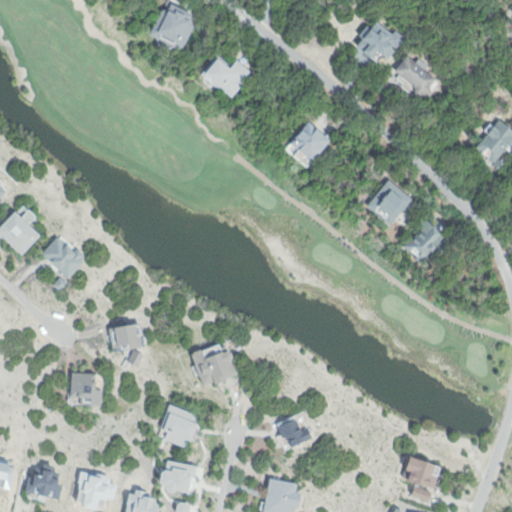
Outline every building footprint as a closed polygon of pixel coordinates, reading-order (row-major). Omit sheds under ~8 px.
[(166,0),(198,15),(182,50),(149,35),(166,0)] [(376,19),(392,32),(396,27),(405,35),(386,57),(380,52),(374,60),(356,45),(376,19)] [(410,53),(438,77),(430,85),(432,96),(412,98),(392,84),(400,74),(394,70),(410,53)] [(237,60),(253,73),(233,97),(205,74),(218,58),(230,68),(237,60)] [(499,115),(511,125),(511,138),(500,154),(507,160),(502,166),(476,144),(499,115)] [(307,117),(330,135),(308,163),(285,145),(307,117)] [(388,177),(414,198),(392,225),(366,205),(388,177)] [(0,182),(8,190),(0,198),(0,182)] [(0,222),(22,201),(36,214),(27,223),(36,233),(19,250),(0,230),(0,222)] [(425,216),(449,239),(422,266),(399,243),(425,216)] [(68,274),(42,249),(58,233),(84,258),(68,274)] [(60,275),(66,281),(60,288),(54,282),(60,275)] [(108,330),(114,352),(144,344),(138,322),(108,330)] [(203,355),(225,348),(231,350),(233,355),(231,359),(237,373),(205,387),(189,352),(201,348),(203,355)] [(134,350),(142,354),(137,365),(128,361),(134,350)] [(71,368),(96,371),(102,379),(101,404),(70,403),(71,368)] [(170,403),(204,416),(192,448),(158,434),(170,403)] [(279,425),(289,447),(312,435),(302,414),(279,425)] [(408,454),(442,464),(431,501),(409,495),(413,483),(401,479),(408,454)] [(166,459),(197,465),(195,474),(191,473),(188,492),(177,489),(171,492),(167,491),(166,485),(158,480),(160,470),(166,467),(166,459)] [(43,463),(56,466),(54,473),(62,475),(58,497),(25,491),(30,467),(42,469),(43,463)] [(269,477),(298,481),(297,491),(302,491),(301,507),(295,506),(293,511),(268,511),(263,511),(269,477)] [(125,511),(130,487),(147,490),(146,494),(154,496),(154,500),(157,502),(154,511),(125,511)] [(179,501),(189,503),(192,509),(191,511),(173,511),(174,505),(179,501)]
